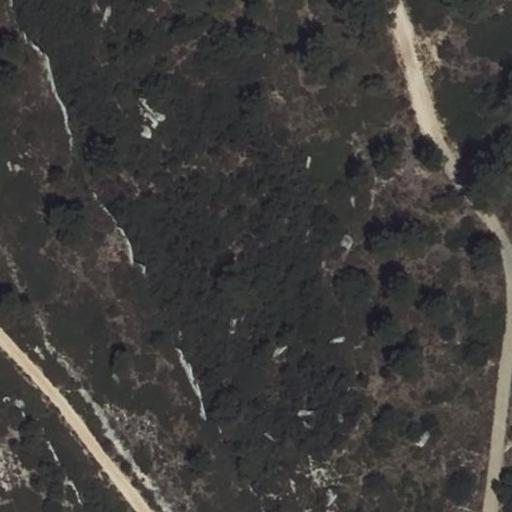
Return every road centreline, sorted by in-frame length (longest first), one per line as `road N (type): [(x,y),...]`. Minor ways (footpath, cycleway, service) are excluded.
road 1 (track): [(399,0),(420,103),(506,243),(511,305)]
road 2 (track): [(144,511),(0,318)]
road 3 (track): [(511,307),(480,511)]
